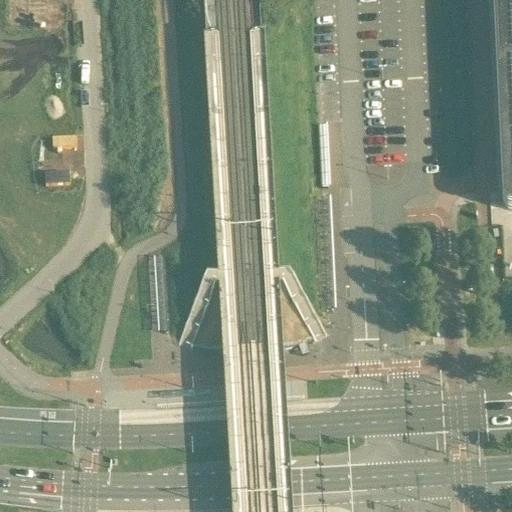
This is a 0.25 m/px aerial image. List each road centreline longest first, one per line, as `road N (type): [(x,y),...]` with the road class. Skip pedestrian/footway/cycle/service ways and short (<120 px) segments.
road 1 (primary): [(0,480),(90,487),(378,479)]
road 2 (primary): [(372,424),(0,429)]
road 3 (residential): [(89,0),(99,199),(93,221),(0,318)]
